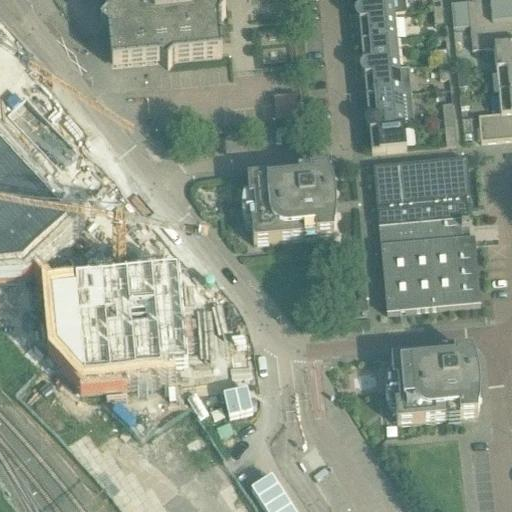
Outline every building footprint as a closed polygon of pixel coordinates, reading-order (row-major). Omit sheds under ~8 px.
[(104,0),(106,23),(100,31),(101,32),(102,32),(108,37),(111,71),(112,70),(112,71),(160,66),(167,71),(166,72),(167,73),(174,65),(221,60),(222,60),(219,26),(225,18),(217,12),(215,0),(104,0)] [(356,0),(358,15),(375,13),(376,25),(394,23),(393,18),(405,17),(403,0),(356,0)] [(432,0),(434,14),(442,13),(440,0),(432,0)] [(467,7),(450,8),(453,33),(470,31),(511,27),(511,0),(488,0),(489,5),(467,7)] [(358,15),(361,48),(396,45),(394,23),(376,25),(375,13),(358,15)] [(442,13),(434,14),(436,29),(444,29),(442,13)] [(494,54),(496,76),(511,74),(511,27),(470,31),(472,56),(494,54)] [(0,314),(51,355),(54,359),(54,361),(82,391),(162,383),(162,381),(229,375),(225,323),(66,150),(82,136),(24,73),(27,70),(0,40),(0,314)] [(361,48),(363,70),(380,68),(381,80),(399,78),(398,73),(396,45),(361,48)] [(438,55),(440,69),(447,68),(446,54),(438,55)] [(380,68),(363,70),(366,103),(411,99),(408,72),(398,73),(399,78),(381,80),(380,68)] [(447,68),(440,69),(441,84),(449,84),(447,68)] [(511,74),(496,76),(498,99),(511,97),(511,74)] [(457,79),(458,92),(467,91),(466,79),(457,79)] [(296,98),(296,97),(273,99),(273,100),(274,100),(276,124),(275,124),(275,125),(299,123),(299,122),(298,122),(295,98),(296,98)] [(511,97),(498,99),(500,120),(501,120),(502,126),(511,124),(511,97)] [(411,99),(366,103),(368,124),(385,123),(387,135),(404,133),(404,128),(414,127),(411,99)] [(459,102),(460,112),(469,112),(468,101),(459,102)] [(443,110),(445,124),(453,123),(451,109),(443,110)] [(501,120),(500,120),(478,123),(481,148),(511,144),(511,124),(502,126),(501,120)] [(385,123),(368,124),(371,158),(406,155),(404,133),(387,135),(385,123)] [(453,123),(445,124),(447,151),(455,150),(453,123)] [(468,225),(466,205),(469,205),(469,206),(470,206),(466,165),(373,173),(386,320),(480,312),(474,244),(468,245),(467,233),(468,232),(468,229),(466,229),(466,225),(468,225)] [(332,192),(331,189),(328,180),(328,178),(310,179),(309,176),(297,177),(298,180),(247,185),(248,199),(244,200),(243,203),(242,207),(241,211),(241,215),(241,218),(243,225),(244,231),(247,236),(252,235),(253,250),(334,242),(334,240),(335,230),(336,214),(335,205),(334,201),(332,192)] [(389,391),(390,407),(394,406),(397,431),(477,423),(477,421),(479,411),(480,398),(478,386),(478,382),(476,373),(472,361),(472,359),(391,366),(393,390),(389,391)]
